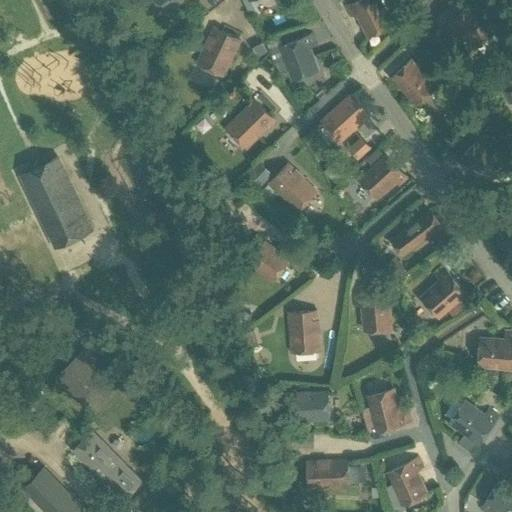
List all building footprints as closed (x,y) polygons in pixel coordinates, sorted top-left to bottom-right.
[(155,0),(169,15),(187,0),(155,0)] [(380,0),(360,0),(346,7),(351,17),(358,14),(369,36),(393,24),(380,0)] [(471,4),(446,27),(454,36),(459,31),(476,49),(495,31),(471,4)] [(216,28),(198,64),(223,76),(240,40),(216,28)] [(313,34),(281,46),(293,80),(318,71),(310,48),(316,45),(313,34)] [(252,47),(258,56),(267,51),(262,41),(252,47)] [(416,55),(392,78),(416,104),(436,86),(419,68),(424,63),(416,55)] [(352,94),(322,121),(340,142),(370,115),(352,94)] [(255,101),(227,129),(246,148),(275,120),(255,101)] [(481,137),(458,161),(466,169),(471,164),(489,181),(507,162),(481,137)] [(358,161),(370,149),(360,139),(348,150),(358,161)] [(386,154),(359,179),(377,198),(395,181),(400,187),(409,179),(386,154)] [(53,159),(17,177),(53,249),(89,231),(53,159)] [(346,172),(335,162),(324,172),(334,183),(346,172)] [(270,175),(258,163),(247,173),(259,185),(270,175)] [(288,164),(269,184),(297,212),(317,192),(288,164)] [(431,211),(393,240),(404,254),(442,225),(431,211)] [(508,213),(493,220),(510,258),(511,257),(511,220),(511,221),(508,213)] [(257,237),(240,259),(273,283),(289,261),(257,237)] [(330,256),(319,265),(328,277),(339,269),(330,256)] [(440,281),(422,298),(439,318),(466,294),(444,268),(436,276),(440,281)] [(388,292),(355,296),(356,307),(363,306),(365,331),(392,328),(388,292)] [(317,311),(290,313),(292,353),(320,351),(317,311)] [(258,345),(253,329),(241,333),(246,349),(258,345)] [(481,339),(480,365),(511,366),(511,332),(506,332),(506,340),(481,339)] [(371,407),(360,409),(367,433),(377,430),(377,431),(410,422),(407,411),(400,413),(394,389),(368,396),(371,407)] [(328,392),(288,395),(289,422),(329,420),(328,392)] [(465,401),(450,422),(464,433),(456,444),(469,453),(477,442),(479,443),(498,416),(489,409),(485,415),(465,401)] [(94,433),(75,452),(125,500),(143,481),(94,433)] [(419,458),(388,472),(403,505),(427,494),(417,471),(424,468),(419,458)] [(348,460),(308,462),(309,490),(349,488),(348,460)] [(364,468),(367,482),(382,478),(378,464),(364,468)] [(85,511),(42,469),(21,490),(42,511),(85,511)] [(163,470),(128,506),(133,511),(140,511),(174,479),(163,470)] [(511,511),(511,488),(499,481),(481,509),(485,511),(493,511),(495,509),(499,511),(511,511)]
